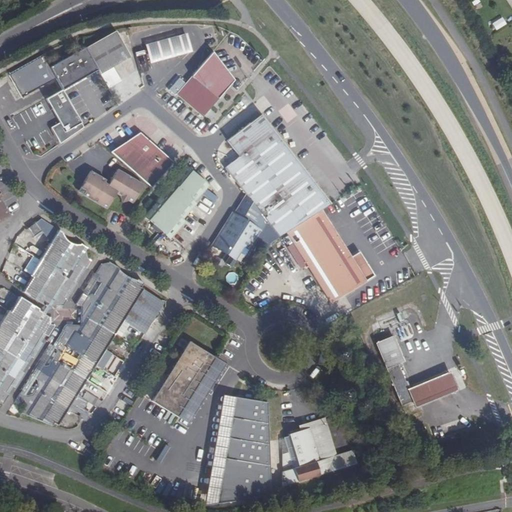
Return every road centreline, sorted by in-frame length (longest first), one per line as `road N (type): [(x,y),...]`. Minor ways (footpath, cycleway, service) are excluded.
road 1 (primary): [(275,0),(401,161),(511,365)]
road 2 (unclassified): [(185,288),(187,268),(234,194),(203,148),(142,98),(25,177)]
road 3 (unclassified): [(0,417),(56,436),(91,429),(185,288)]
road 4 (primary): [(511,177),(455,67),(408,0)]
road 5 (unclassified): [(257,329),(252,344),(265,372),(295,375),(308,366),(308,326),(296,317),(268,319)]
road 6 (unclassified): [(43,191),(185,288)]
